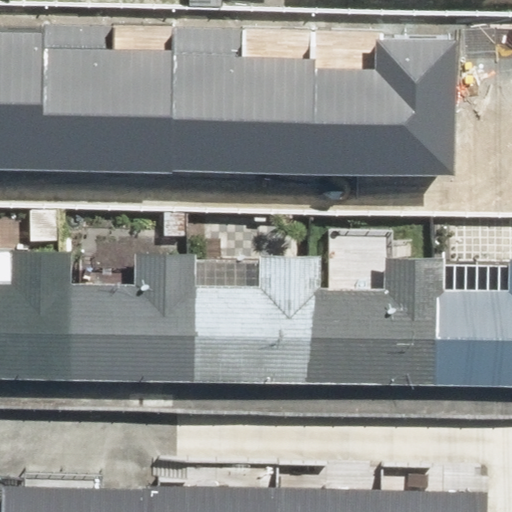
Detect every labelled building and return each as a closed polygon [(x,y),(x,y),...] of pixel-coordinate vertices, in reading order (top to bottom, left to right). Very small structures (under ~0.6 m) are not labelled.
[(511,25),(492,26),(493,103),(511,102),(511,25)] [(0,165),(42,166),(43,35),(0,34),(0,165)] [(107,167),(109,36),(43,35),(42,166),(107,167)] [(241,56),(241,37),(175,37),(174,168),(240,169),(241,56)] [(454,171),(455,40),(376,39),(374,170),(454,171)] [(107,167),(174,168),(175,50),(109,49),(107,167)] [(311,169),(312,57),(241,56),(240,169),(311,169)] [(311,169),(374,170),(375,69),(312,68),(311,169)] [(0,379),(511,387),(511,259),(502,259),(502,293),(438,292),(439,260),(376,259),(376,291),(314,290),(314,258),(254,257),(253,289),(189,288),(189,256),(128,255),(127,287),(65,286),(66,252),(0,251),(0,379)] [(0,485),(0,511),(511,511),(511,503),(481,503),(481,495),(0,485)]
